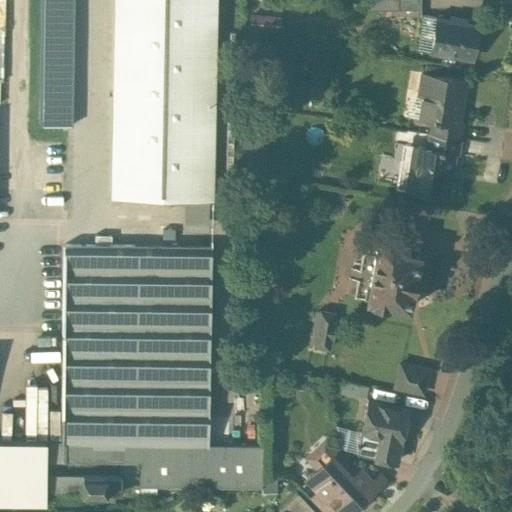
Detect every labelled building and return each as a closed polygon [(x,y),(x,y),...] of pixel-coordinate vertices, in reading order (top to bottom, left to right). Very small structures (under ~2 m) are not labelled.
[(40,0),(38,123),(71,123),(73,0),(40,0)] [(214,0),(114,0),(111,196),(211,198),(214,0)] [(420,0),(397,0),(397,9),(420,9),(420,0)] [(463,20),(452,18),(451,21),(437,18),(431,49),(471,57),(476,25),(462,22),(463,20)] [(464,78),(422,72),(418,95),(421,95),(418,117),(431,119),(457,123),(457,121),(464,78)] [(457,123),(431,119),(429,133),(459,137),(461,122),(457,121),(457,123)] [(459,137),(429,133),(427,146),(411,144),(404,189),(446,195),(453,152),(457,153),(459,137)] [(418,244),(378,237),(366,299),(371,300),(371,302),(387,305),(387,304),(408,307),(411,289),(413,290),(416,271),(415,271),(418,253),(416,253),(418,244)] [(210,245),(64,244),(61,442),(61,459),(121,461),(120,474),(120,485),(261,486),(262,444),(208,443),(208,336),(214,336),(214,317),(209,317),(210,245)] [(332,314),(315,311),(312,333),(317,334),(316,345),(327,346),(328,335),(330,336),(332,325),(330,325),(332,314)] [(427,369),(400,363),(394,386),(422,393),(427,369)] [(368,397),(370,383),(344,380),(342,393),(368,397)] [(4,437),(49,437),(50,383),(28,383),(28,410),(4,410),(4,437)] [(406,409),(368,400),(357,452),(395,460),(406,409)] [(249,415),(235,415),(235,443),(249,443),(249,415)] [(0,503),(47,504),(47,492),(82,492),(82,474),(120,474),(121,461),(61,459),(61,442),(0,440),(0,503)] [(351,477),(330,455),(307,477),(318,489),(339,511),(348,511),(376,486),(359,469),(351,477)] [(120,474),(82,474),(82,492),(120,492),(120,485),(120,474)] [(339,511),(318,489),(309,497),(323,511),(339,511)] [(315,511),(316,511),(297,492),(274,511),(315,511)]
